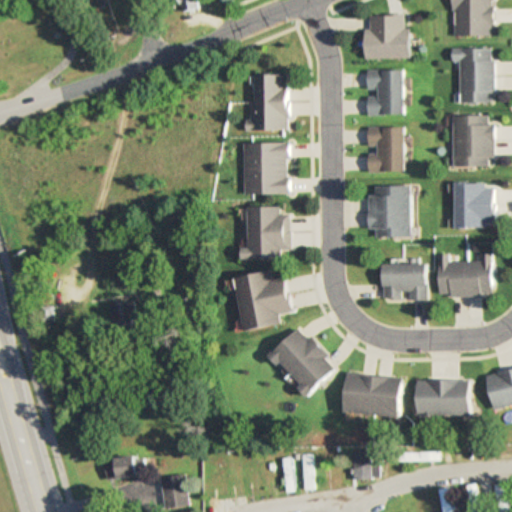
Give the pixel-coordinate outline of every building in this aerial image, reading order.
[(178,0),(183,14),(202,8),(199,0),(178,0)] [(454,0),(455,36),(495,35),(494,0),(454,0)] [(367,59),(411,59),(411,29),(405,29),(405,16),(367,16),(367,59)] [(462,60),(462,102),(496,102),(496,48),(454,48),(454,60),(462,60)] [(407,70),(369,70),(369,94),(369,115),(407,115),(407,70)] [(251,130),(292,129),(291,74),(257,74),(258,101),(251,101),(251,130)] [(497,158),(497,122),(494,122),(494,115),(454,116),(455,167),(493,166),(493,158),(497,158)] [(408,172),(407,126),(370,127),(371,173),(408,172)] [(246,142),(246,194),(294,194),(293,142),(246,142)] [(459,226),(498,226),(498,183),(459,183),(459,226)] [(372,230),(378,230),(378,239),(414,239),(414,186),(372,186),(372,230)] [(285,259),(285,250),(295,250),(294,214),(284,215),(284,207),(250,207),(251,248),(244,248),(245,259),(285,259)] [(484,262),(453,263),(453,256),(443,256),(443,297),(496,297),(496,255),(484,255),(484,262)] [(388,300),(432,300),(432,265),(388,265),(388,300)] [(298,312),(291,277),(276,280),(275,272),(239,278),(249,332),(286,325),(284,314),(298,312)] [(136,323),(136,303),(113,303),(112,322),(136,323)] [(343,368),(305,327),(275,355),(313,396),(343,368)] [(511,406),(511,371),(491,376),(498,409),(511,406)] [(408,378),(353,373),(349,417),(404,421),(408,378)] [(475,416),(475,380),(423,380),(423,416),(475,416)] [(356,479),(373,479),(373,452),(356,452),(356,479)] [(441,453),(404,453),(404,461),(441,461),(441,453)] [(285,487),(295,487),(295,476),(312,476),(313,457),(285,457),(285,487)] [(149,478),(148,458),(110,460),(111,480),(149,478)] [(261,496),(256,459),(245,460),(250,498),(261,496)] [(165,478),(168,509),(191,507),(188,476),(165,478)] [(471,511),(483,511),(481,484),(469,486),(471,511)] [(510,511),(510,484),(498,485),(499,511),(510,511)] [(455,511),(453,486),(442,487),(443,511),(455,511)] [(413,511),(424,511),(424,491),(413,491),(413,511)]
